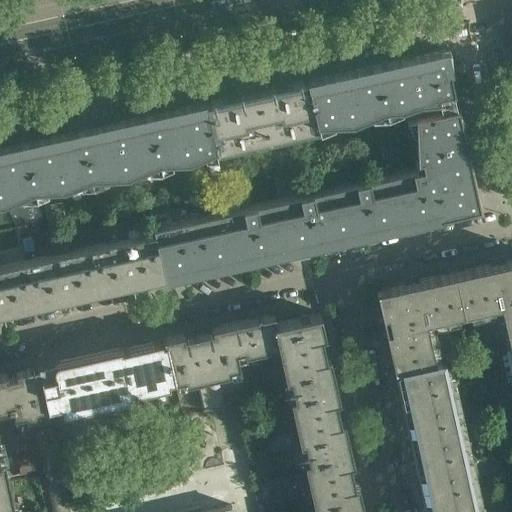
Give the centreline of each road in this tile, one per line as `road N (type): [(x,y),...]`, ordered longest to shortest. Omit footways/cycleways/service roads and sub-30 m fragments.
road 1 (residential): [(0,115),(504,5)]
road 2 (residential): [(340,271),(0,347)]
road 3 (secondary): [(0,67),(315,0)]
road 4 (residential): [(394,511),(340,271)]
road 5 (residential): [(511,233),(340,271)]
